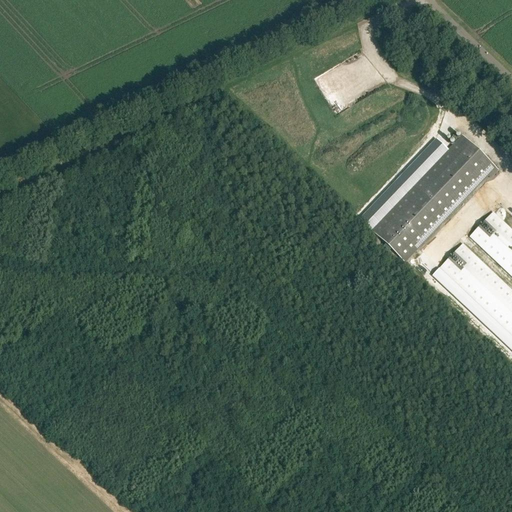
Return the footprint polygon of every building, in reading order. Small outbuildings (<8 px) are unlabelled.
[(339,69),(329,75),(350,106),(357,102),(348,89),(351,86),(339,69)] [(317,85),(337,117),(344,112),(324,81),(317,85)] [(498,171),(462,136),(371,232),(405,264),(488,177),(490,180),(498,171)] [(511,231),(493,213),(469,238),(511,278),(511,231)] [(437,246),(440,243),(436,238),(423,250),(437,265),(446,256),(437,246)] [(511,292),(462,245),(439,270),(511,339),(511,292)]
